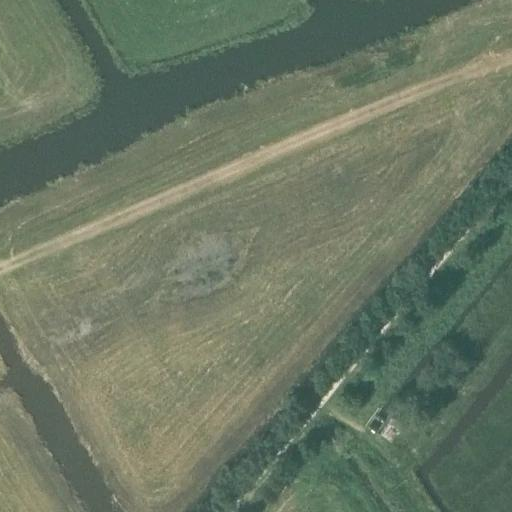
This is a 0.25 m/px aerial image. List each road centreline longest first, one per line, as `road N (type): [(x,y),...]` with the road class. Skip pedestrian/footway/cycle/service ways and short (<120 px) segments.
road 1 (track): [(0,268),(511,60)]
road 2 (track): [(359,427),(511,243)]
